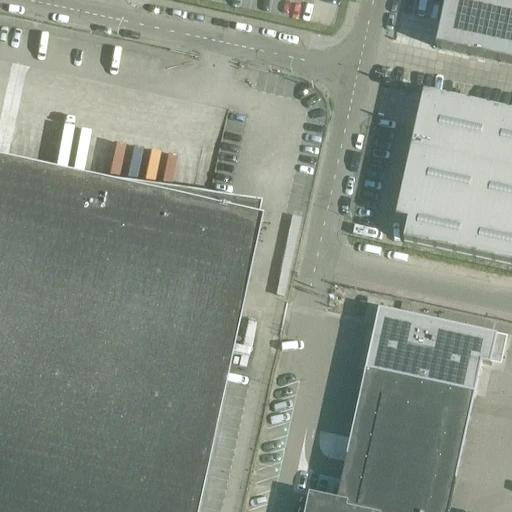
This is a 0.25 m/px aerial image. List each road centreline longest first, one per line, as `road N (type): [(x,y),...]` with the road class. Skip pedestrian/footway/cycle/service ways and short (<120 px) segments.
road 1 (unclassified): [(259,511),(355,71)]
road 2 (unclassified): [(355,71),(26,0)]
road 3 (unknown): [(300,324),(467,364),(489,391),(511,482)]
road 4 (unknown): [(236,45),(200,78),(149,90),(0,66)]
road 5 (unknown): [(317,249),(511,296)]
